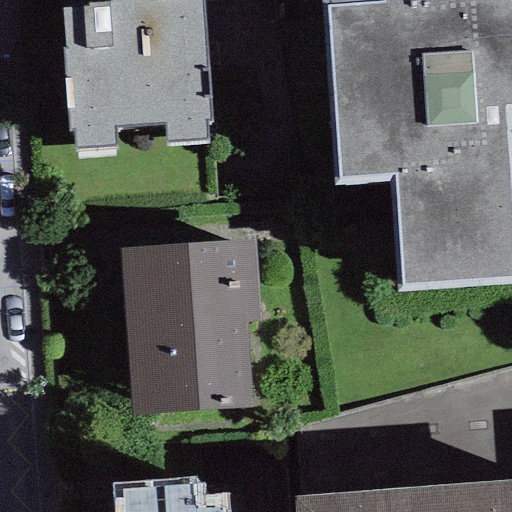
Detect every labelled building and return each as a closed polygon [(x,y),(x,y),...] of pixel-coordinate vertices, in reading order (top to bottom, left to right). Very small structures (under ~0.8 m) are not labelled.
[(151,0),(106,0),(106,1),(85,2),(85,8),(63,9),(65,48),(61,48),(66,132),(72,132),(73,149),(114,146),(113,128),(164,125),(165,143),(205,141),(204,122),(211,121),(203,0),(154,0),(151,0)] [(511,0),(341,0),(323,1),(336,182),(390,177),(398,291),(511,282),(511,162),(508,108),(511,107),(511,0)] [(253,239),(120,249),(133,416),(252,407),(245,323),(260,322),(253,239)] [(228,511),(226,493),(206,493),(205,485),(195,486),(194,477),(110,484),(111,511),(228,511)] [(511,511),(511,481),(294,498),(294,511),(511,511)]
